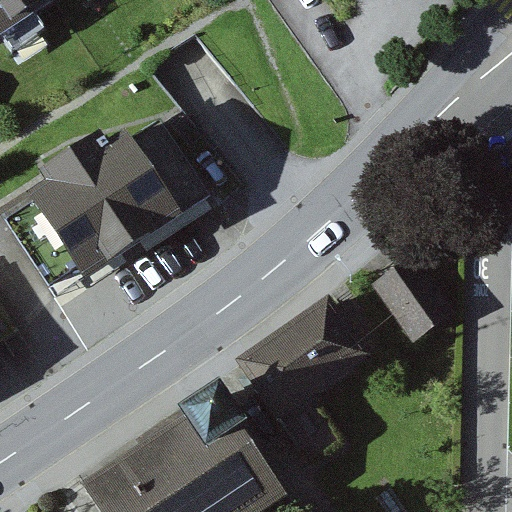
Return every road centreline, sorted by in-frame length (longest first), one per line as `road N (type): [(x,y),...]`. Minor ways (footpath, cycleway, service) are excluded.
road 1 (secondary): [(456,109),(187,340),(0,464)]
road 2 (residential): [(456,109),(487,139),(484,511)]
